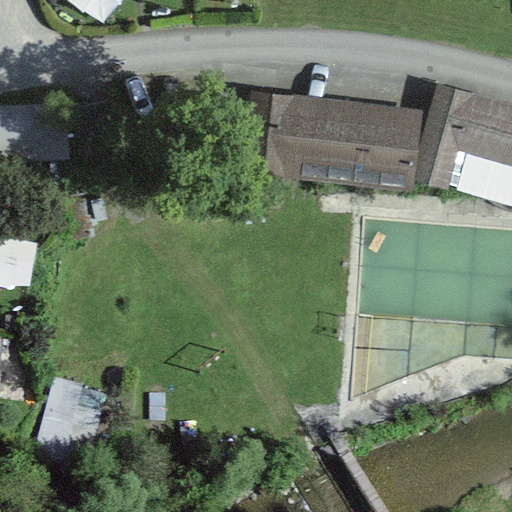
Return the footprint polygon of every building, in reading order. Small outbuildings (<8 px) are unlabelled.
[(458,147),(511,162),(511,110),(432,87),(407,175),(447,187),(458,147)] [(263,93),(255,165),(404,182),(412,109),(263,93)] [(57,98),(0,100),(0,158),(60,156),(57,98)] [(0,284),(12,287),(23,231),(0,226),(0,284)] [(91,462),(106,387),(57,377),(41,451),(91,462)]
